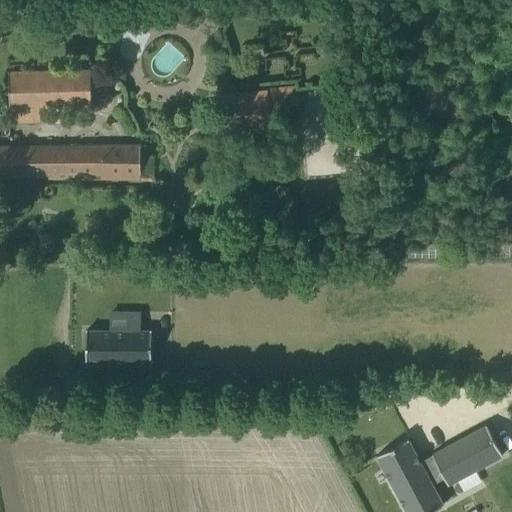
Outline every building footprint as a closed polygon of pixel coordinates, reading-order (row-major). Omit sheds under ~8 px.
[(91,105),(90,70),(9,71),(10,122),(40,121),(39,106),(91,105)] [(257,88),(217,92),(221,128),(261,124),(261,119),(300,114),(297,86),(257,90),(257,88)] [(0,176),(46,176),(47,179),(139,179),(139,144),(0,146),(0,176)] [(245,211),(253,221),(264,235),(284,219),(273,205),(265,196),(245,211)] [(56,250),(55,234),(40,234),(40,250),(56,250)] [(86,330),(86,363),(152,364),(152,330),(140,330),(111,330),(86,330)] [(422,464),(420,461),(408,439),(408,438),(377,455),(407,511),(426,511),(432,509),(442,504),(443,503),(442,502),(432,484),(445,478),(448,484),(457,479),(476,469),(503,455),(487,425),(432,454),(434,458),(422,464)]
